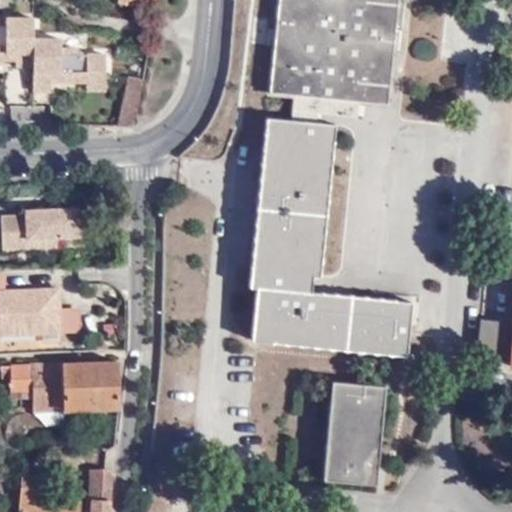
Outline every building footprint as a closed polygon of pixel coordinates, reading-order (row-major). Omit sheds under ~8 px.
[(153,8),(155,0),(121,0),(120,10),(153,8)] [(288,97),(349,103),(381,106),(393,0),(272,0),(264,94),(288,97)] [(29,25),(0,24),(0,68),(15,69),(15,75),(30,75),(29,101),(49,100),(49,90),(83,91),(83,99),(103,100),(104,62),(76,62),(77,56),(57,56),(57,45),(29,44),(29,25)] [(137,89),(139,81),(138,82),(143,69),(130,65),(125,85),(114,133),(127,134),(128,123),(137,89)] [(286,124),(308,126),(308,114),(348,117),(349,103),(288,97),(286,124)] [(369,356),(374,305),(292,295),(293,277),(313,281),(320,210),(328,128),(308,126),(286,124),(260,122),(244,291),(251,291),(246,343),(369,356)] [(0,212),(0,250),(59,250),(59,240),(81,240),(81,206),(21,206),(21,211),(0,212)] [(0,297),(0,342),(60,340),(59,295),(0,297)] [(101,298),(82,297),(82,311),(101,311),(101,298)] [(511,372),(511,303),(503,372),(511,372)] [(403,307),(374,305),(369,356),(399,359),(403,307)] [(471,367),(486,368),(492,323),(475,320),(471,367)] [(113,411),(115,368),(62,364),(0,367),(0,377),(1,378),(1,393),(26,392),(25,413),(32,413),(55,412),(113,411)] [(317,483),(355,488),(364,397),(366,379),(327,376),(317,483)] [(364,397),(380,398),(381,380),(366,379),(364,397)] [(374,490),(380,398),(364,397),(355,488),(374,490)] [(55,428),(55,412),(32,413),(32,428),(55,428)] [(19,468),(17,502),(45,504),(45,470),(19,468)] [(108,511),(109,475),(88,475),(86,500),(82,500),(81,511),(108,511)] [(45,504),(17,502),(16,511),(72,511),(72,506),(45,504)]
